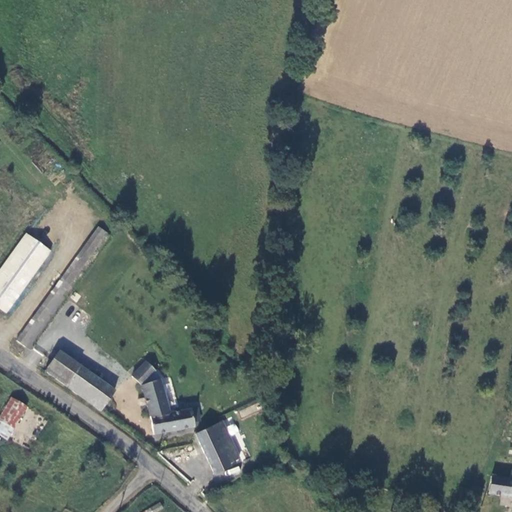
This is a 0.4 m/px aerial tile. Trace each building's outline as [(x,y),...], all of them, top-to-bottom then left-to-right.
[(23,347),(111,235),(102,228),(16,341),(23,347)] [(28,235),(0,271),(0,309),(4,313),(50,253),(28,235)] [(46,370),(64,385),(80,366),(61,351),(46,370)] [(167,381),(143,361),(129,379),(141,387),(167,381)] [(80,366),(64,385),(100,413),(116,393),(80,366)] [(151,435),(193,429),(196,428),(196,424),(201,423),(201,410),(174,412),(167,381),(141,387),(151,435)] [(25,409),(9,399),(0,414),(0,423),(12,431),(25,409)] [(258,403),(238,410),(240,417),(260,410),(258,403)] [(226,463),(238,454),(222,420),(196,432),(197,440),(213,474),(228,469),(226,463)] [(490,475),(487,494),(511,497),(511,468),(509,478),(490,475)]
